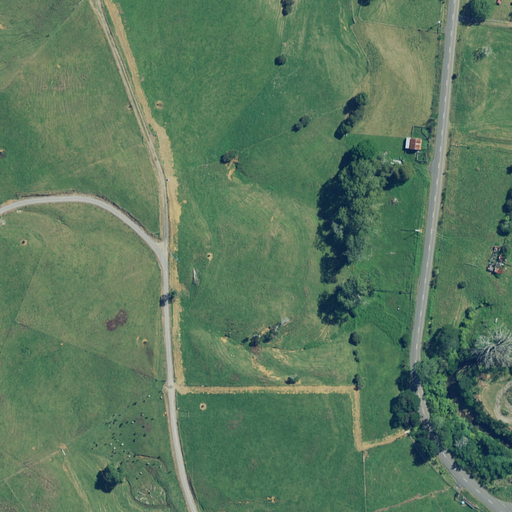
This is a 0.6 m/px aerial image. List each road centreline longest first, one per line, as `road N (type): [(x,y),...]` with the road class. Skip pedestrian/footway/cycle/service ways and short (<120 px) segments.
road 1 (residential): [(500,511),(443,457),(414,380),(455,0)]
road 2 (unknown): [(195,511),(171,417),(161,183)]
